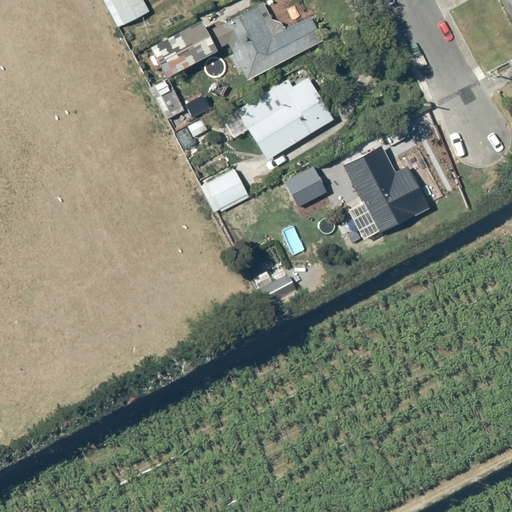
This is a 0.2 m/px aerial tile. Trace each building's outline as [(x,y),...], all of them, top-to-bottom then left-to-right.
[(104,0),(117,25),(148,10),(142,0),(104,0)] [(230,1),(142,44),(159,77),(227,43),(231,52),(226,54),(234,70),(241,67),(247,80),(330,39),(311,0),(298,0),(293,3),(291,0),(264,0),(237,14),(230,1)] [(332,118),(302,69),(221,119),(231,136),(245,128),(264,159),(332,118)] [(393,174),(379,145),(342,164),(360,201),(345,209),(360,239),(414,212),(406,197),(418,190),(406,167),(393,174)] [(295,206),(327,190),(314,164),(281,180),(262,191),(275,217),(295,206)] [(233,166),(199,187),(211,207),(245,187),(233,166)]
